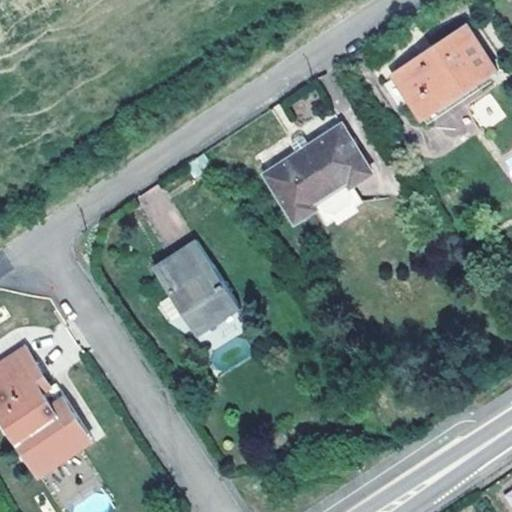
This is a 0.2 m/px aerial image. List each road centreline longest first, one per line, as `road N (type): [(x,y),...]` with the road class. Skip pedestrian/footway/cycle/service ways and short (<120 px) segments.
road 1 (residential): [(399,0),(41,237)]
road 2 (residential): [(221,511),(41,237)]
road 3 (primary): [(511,428),(384,511)]
